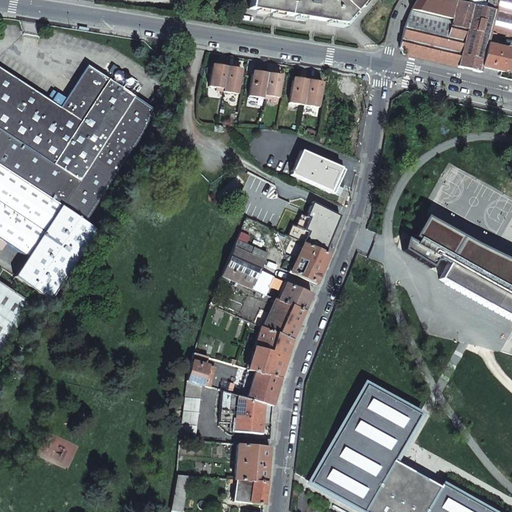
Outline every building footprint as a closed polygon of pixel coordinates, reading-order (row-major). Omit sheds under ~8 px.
[(249,0),(248,9),(274,14),(341,25),(362,0),(249,0)] [(469,71),(479,73),(480,67),(486,45),(488,36),(488,33),(489,31),(496,0),(455,0),(455,2),(446,0),(416,0),(410,10),(403,28),(399,48),(403,55),(469,71)] [(511,36),(511,0),(496,0),(489,31),(511,36)] [(486,45),(480,67),(499,71),(501,72),(502,70),(507,71),(510,60),(504,58),(506,50),(490,46),(486,45)] [(59,108),(0,69),(0,167),(59,206),(82,221),(140,132),(152,110),(86,66),(59,108)] [(221,92),(225,67),(218,66),(217,69),(210,67),(207,87),(214,88),(214,91),(221,92)] [(235,95),(239,72),(232,71),(233,68),(225,67),(221,92),(235,95)] [(251,74),(247,96),(261,99),(266,74),(258,73),(258,75),(251,74)] [(266,74),(261,99),(269,100),(269,97),(276,98),(280,79),(273,78),(273,75),(266,74)] [(292,81),(288,103),(299,105),(302,106),(306,83),(306,80),(299,79),(298,82),(292,81)] [(306,83),(302,106),(317,108),(321,86),(314,85),(314,82),(306,80),(306,83)] [(287,110),(298,112),(299,105),(288,103),(287,110)] [(340,169),(300,151),(289,175),(329,193),(330,193),(333,194),(338,182),(343,171),(340,169)] [(0,240),(26,257),(13,277),(49,301),(96,230),(82,221),(59,206),(0,167),(0,240)] [(294,239),(302,244),(324,253),(336,222),(321,217),(317,226),(312,224),(311,226),(301,222),(298,231),(294,239)] [(511,269),(459,242),(424,222),(412,240),(415,243),(410,249),(403,244),(399,253),(427,273),(433,262),(443,269),(435,283),(511,325),(511,269)] [(248,237),(238,233),(234,241),(245,245),(248,237)] [(245,245),(234,241),(219,277),(250,290),(258,272),(266,255),(245,245)] [(324,253),(302,244),(290,274),(316,285),(322,270),(328,255),(324,253)] [(272,278),(258,272),(250,290),(254,292),(264,296),(272,278)] [(0,350),(31,304),(0,283),(0,350)] [(294,288),(285,284),(278,303),(303,313),(311,295),(303,291),(294,288)] [(278,303),(274,300),(261,329),(291,341),(297,327),(303,313),(278,303)] [(261,329),(259,327),(247,370),(253,372),(280,380),(285,360),(291,341),(261,329)] [(206,358),(192,354),(190,362),(204,366),(206,358)] [(190,362),(187,375),(185,382),(200,385),(201,379),(209,381),(212,371),(210,368),(204,366),(190,362)] [(280,380),(253,372),(252,376),(245,398),(262,404),(272,406),(276,393),(280,380)] [(200,385),(207,387),(208,388),(209,381),(201,379),(200,385)] [(200,385),(185,382),(178,440),(193,441),(200,385)] [(365,383),(308,484),(359,511),(493,511),(393,459),(418,412),(365,383)] [(231,432),(260,435),(261,420),(262,404),(245,398),(234,396),(219,391),(217,422),(232,423),(231,432)] [(268,447),(236,445),(233,481),(234,481),(266,483),(267,465),(268,447)] [(180,511),(187,476),(175,476),(168,511),(180,511)] [(263,506),(266,483),(234,481),(232,502),(247,504),(263,506)]
